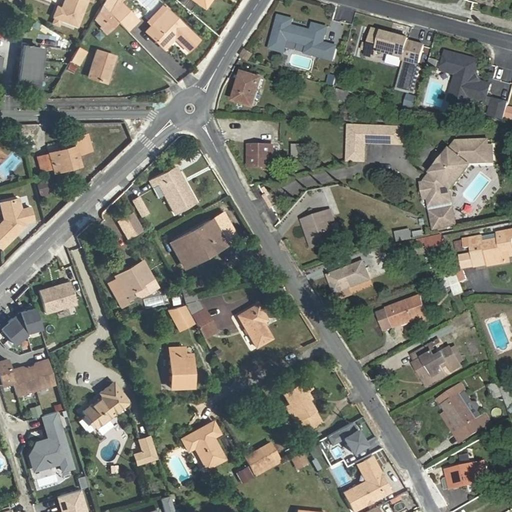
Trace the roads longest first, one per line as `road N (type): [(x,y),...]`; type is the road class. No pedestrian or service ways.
road 1 (residential): [(336,344),(192,108)]
road 2 (residential): [(0,290),(170,122)]
road 3 (residential): [(439,511),(336,344)]
road 4 (residential): [(170,122),(124,112),(0,113)]
road 5 (unknown): [(251,206),(331,174),(409,157)]
road 6 (residential): [(261,0),(192,108)]
road 7 (residential): [(336,344),(222,397)]
